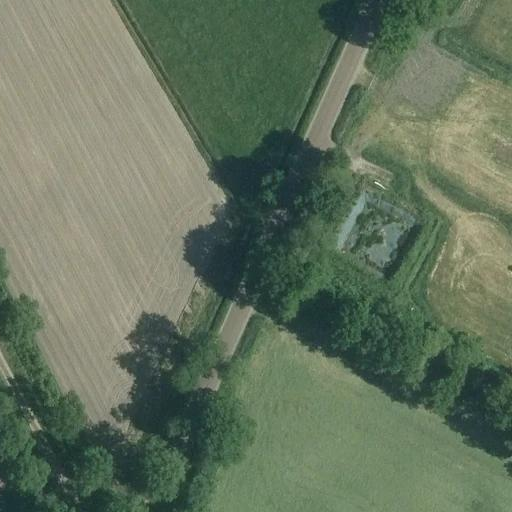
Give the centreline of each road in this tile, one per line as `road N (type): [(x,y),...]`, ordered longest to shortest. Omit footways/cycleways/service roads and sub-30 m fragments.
road 1 (unclassified): [(150,511),(376,0)]
road 2 (track): [(0,364),(67,492)]
